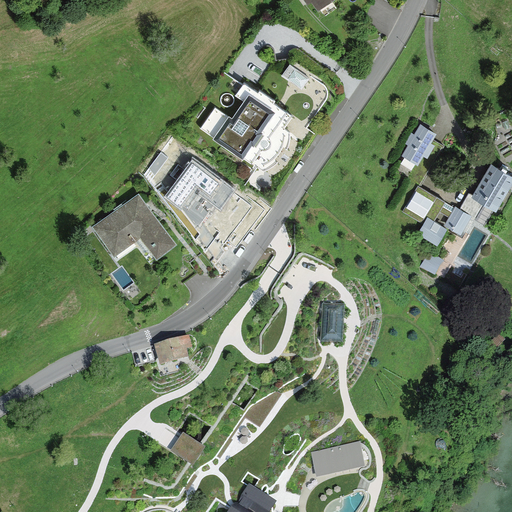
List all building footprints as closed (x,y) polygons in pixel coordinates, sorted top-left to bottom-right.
[(333,0),(311,0),(319,10),(333,0)] [(291,59),(282,74),(286,76),(303,87),(313,73),(291,59)] [(246,80),(244,79),(226,67),(224,65),(202,95),(214,103),(197,127),(244,159),(246,156),(252,160),(253,158),(258,161),(264,165),(275,158),(283,148),(289,138),(291,126),(288,123),(280,118),(287,107),(277,100),(279,96),(262,84),(260,87),(248,78),(246,80)] [(434,132),(419,124),(402,156),(417,164),(421,156),(426,158),(434,145),(429,142),(434,132)] [(230,191),(193,163),(167,198),(182,209),(197,228),(216,203),(219,206),(230,191)] [(511,186),(511,176),(489,163),(469,197),(493,211),(506,188),(510,190),(511,186)] [(470,214),(417,187),(403,212),(423,222),(417,234),(437,244),(446,227),(459,234),(467,219),(470,214)] [(172,248),(136,198),(90,231),(111,259),(137,241),(152,262),(172,248)] [(445,259),(430,250),(420,266),(435,275),(445,259)] [(344,304),(322,303),(321,341),(343,341),(344,304)] [(185,340),(151,349),(156,368),(185,360),(183,353),(188,351),(185,340)] [(183,432),(170,451),(193,466),(206,446),(183,432)] [(360,442),(311,453),(316,477),(365,466),(360,442)] [(270,511),(277,502),(249,484),(236,504),(234,503),(228,511),(270,511)]
